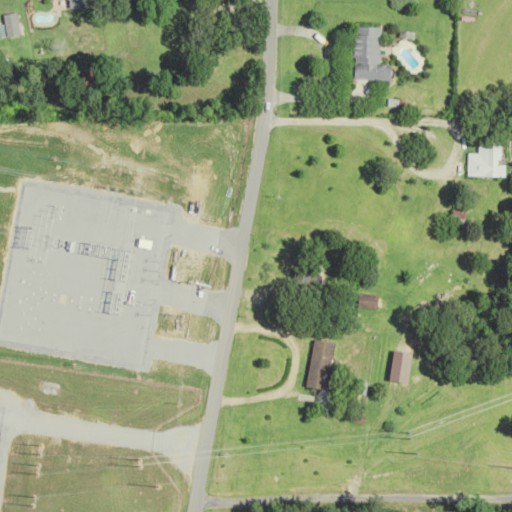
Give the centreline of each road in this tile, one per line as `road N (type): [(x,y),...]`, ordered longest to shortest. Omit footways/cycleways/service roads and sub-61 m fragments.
road 1 (tertiary): [(191,511),(259,121),(266,0)]
road 2 (residential): [(193,500),(511,499)]
